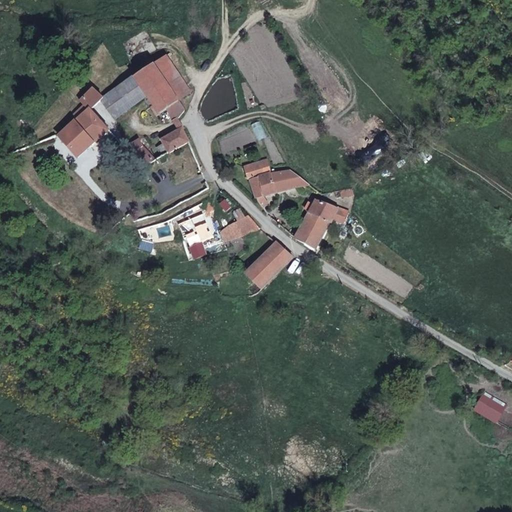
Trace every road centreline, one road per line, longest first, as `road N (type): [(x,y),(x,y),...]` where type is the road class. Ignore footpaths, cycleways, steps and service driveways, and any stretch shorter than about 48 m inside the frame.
road 1 (unclassified): [(511,375),(300,245),(259,216),(248,197),(217,182),(193,112)]
road 2 (track): [(255,0),(256,8),(198,58),(193,112)]
